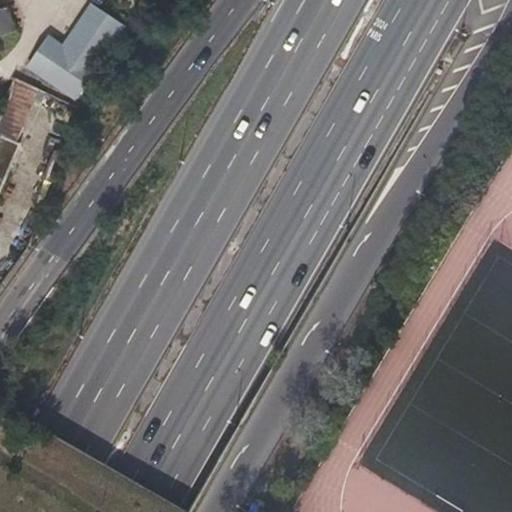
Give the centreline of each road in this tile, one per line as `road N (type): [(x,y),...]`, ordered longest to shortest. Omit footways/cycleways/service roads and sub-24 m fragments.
road 1 (trunk): [(134,511),(428,0)]
road 2 (trunk): [(324,0),(30,511)]
road 3 (trunk): [(217,511),(507,0)]
road 4 (trunk): [(239,0),(0,330)]
